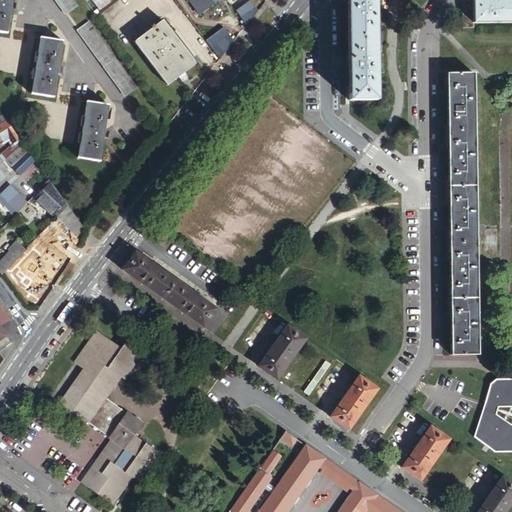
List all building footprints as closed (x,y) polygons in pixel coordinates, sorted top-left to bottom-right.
[(0,0),(0,32),(10,34),(14,9),(15,3),(14,0),(0,0)] [(75,0),(57,0),(69,16),(80,7),(75,0)] [(93,0),(101,10),(113,0),(93,0)] [(189,0),(200,15),(219,0),(189,0)] [(347,0),(349,102),(378,101),(375,0),(347,0)] [(511,0),(473,0),(473,1),(473,24),(511,24),(511,0)] [(462,1),(463,4),(463,29),(473,28),(473,24),(473,1),(462,1)] [(168,86),(196,65),(164,21),(135,42),(168,86)] [(92,24),(80,32),(127,98),(139,89),(92,24)] [(34,95),(55,98),(59,74),(60,67),(64,42),(42,39),(34,95)] [(223,58),(230,49),(225,45),(218,54),(223,58)] [(479,355),(475,74),(448,75),(451,355),(479,355)] [(89,104),(80,162),(102,164),(105,140),(106,133),(110,107),(106,107),(107,104),(103,103),(103,106),(89,104)] [(0,124),(8,120),(0,108),(0,124)] [(21,139),(8,120),(0,124),(0,143),(13,136),(18,141),(21,139)] [(36,191),(50,179),(30,151),(22,140),(4,155),(9,160),(6,163),(12,168),(29,153),(37,162),(22,175),(36,191)] [(29,153),(12,168),(10,170),(13,173),(16,170),(22,175),(37,162),(29,153)] [(62,214),(70,207),(51,180),(31,200),(34,203),(37,200),(53,217),(59,212),(62,214)] [(0,197),(14,211),(25,200),(11,186),(3,193),(2,192),(0,193),(0,197)] [(0,225),(14,211),(0,197),(0,205),(1,206),(0,207),(0,225)] [(88,232),(70,207),(62,214),(44,232),(53,241),(65,229),(71,227),(80,238),(88,232)] [(164,231),(156,243),(166,249),(174,238),(164,231)] [(36,258),(53,241),(44,232),(38,238),(27,250),(36,258)] [(17,242),(8,250),(10,252),(17,259),(20,256),(26,251),(17,242)] [(10,252),(0,262),(0,273),(1,275),(6,270),(17,259),(10,252)] [(204,327),(217,309),(136,253),(123,271),(204,327)] [(24,261),(20,256),(17,259),(6,270),(29,300),(46,287),(26,260),(24,261)] [(307,339),(289,326),(260,368),(278,381),(307,339)] [(0,351),(11,343),(0,327),(0,351)] [(126,345),(101,328),(79,360),(88,366),(62,403),(90,423),(92,420),(111,433),(110,434),(113,436),(82,479),(115,502),(134,474),(143,481),(164,452),(136,432),(144,421),(128,409),(127,410),(109,397),(126,374),(129,376),(147,351),(131,339),(126,345)] [(378,389),(360,376),(331,418),(350,431),(378,389)] [(475,437),(495,453),(511,451),(511,379),(497,379),(491,384),(485,404),(492,406),(488,420),(475,437)] [(449,439),(431,426),(401,467),(420,481),(449,439)] [(295,439),(285,432),(280,440),(290,447),(295,439)] [(287,511),(318,468),(324,459),(305,446),(275,489),(267,484),(270,478),(259,470),(230,511),(231,511),(246,511),(263,489),(271,495),(259,511),(287,511)] [(271,452),(260,467),(269,474),(280,458),(271,452)] [(358,484),(324,459),(318,468),(322,471),(321,472),(348,491),(349,490),(352,492),(358,484)] [(505,511),(511,502),(511,483),(502,477),(477,511),(505,511)] [(352,492),(338,511),(364,511),(376,496),(358,484),(352,492)] [(398,511),(376,496),(364,511),(398,511)]
